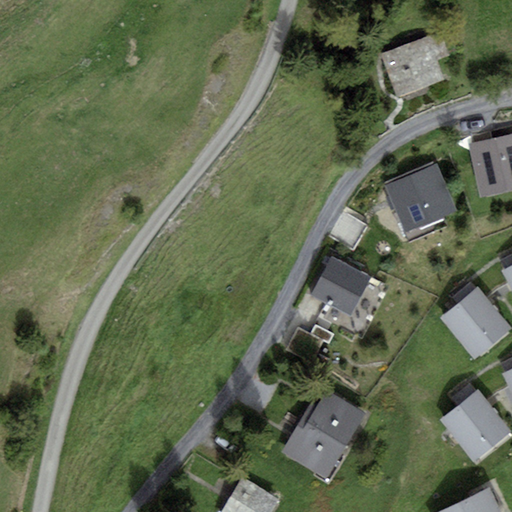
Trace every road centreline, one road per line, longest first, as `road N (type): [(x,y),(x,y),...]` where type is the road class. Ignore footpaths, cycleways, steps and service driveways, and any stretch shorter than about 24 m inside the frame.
road 1 (unclassified): [(134,511),(232,387),(329,208),(381,152),(440,120),(511,105)]
road 2 (unclassified): [(284,0),(267,58),(226,128),(133,248),(94,315),(52,437),(39,511)]
